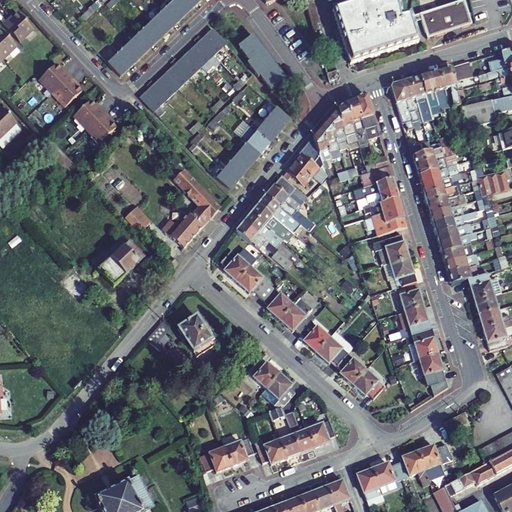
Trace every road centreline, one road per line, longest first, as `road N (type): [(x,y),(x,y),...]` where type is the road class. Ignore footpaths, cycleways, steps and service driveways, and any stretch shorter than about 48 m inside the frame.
road 1 (residential): [(375,79),(467,382),(459,398),(386,443)]
road 2 (residential): [(189,269),(386,443)]
road 3 (residential): [(189,269),(56,430),(21,450)]
road 4 (residential): [(324,108),(189,269)]
road 5 (residential): [(511,35),(375,79)]
road 6 (residential): [(225,0),(122,98)]
road 7 (residential): [(345,459),(216,511)]
road 8 (residential): [(122,98),(29,0)]
road 9 (residential): [(245,0),(324,108)]
